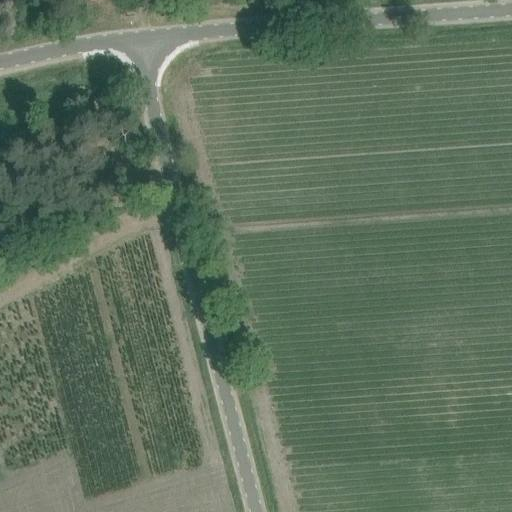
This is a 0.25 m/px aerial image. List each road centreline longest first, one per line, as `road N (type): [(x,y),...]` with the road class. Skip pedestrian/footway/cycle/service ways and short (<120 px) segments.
road 1 (unclassified): [(255,511),(142,39)]
road 2 (unclassified): [(142,39),(511,9)]
road 3 (unclassified): [(0,60),(142,39)]
